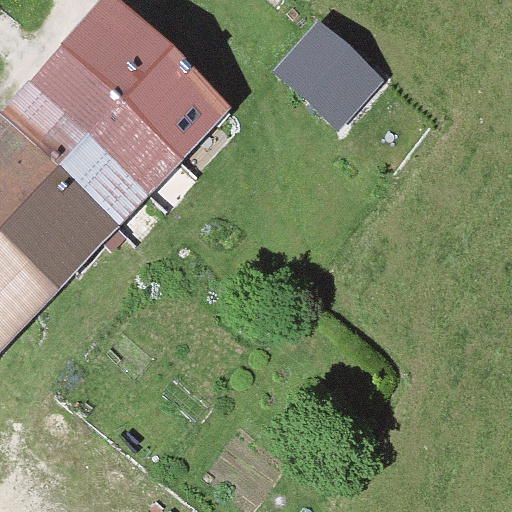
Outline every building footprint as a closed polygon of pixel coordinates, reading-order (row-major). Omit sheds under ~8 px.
[(115,10),(68,61),(174,159),(211,120),(221,109),(115,10)] [(373,73),(327,36),(289,80),(333,118),(373,73)] [(68,61),(37,96),(145,192),(174,159),(68,61)] [(37,96),(7,128),(113,226),(145,192),(37,96)] [(112,227),(113,226),(7,128),(0,136),(0,238),(55,289),(98,242),(112,255),(126,239),(112,227)] [(0,238),(0,347),(55,289),(0,238)]
